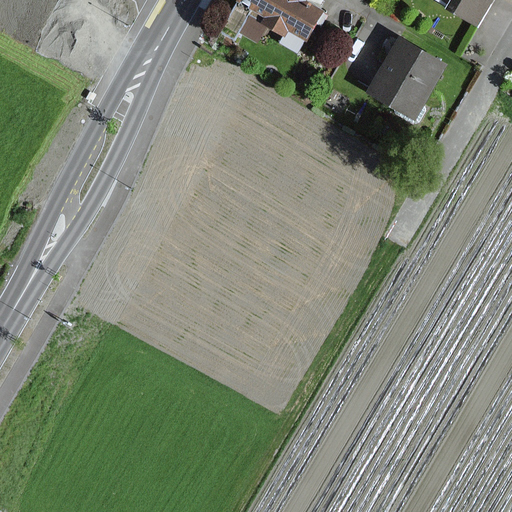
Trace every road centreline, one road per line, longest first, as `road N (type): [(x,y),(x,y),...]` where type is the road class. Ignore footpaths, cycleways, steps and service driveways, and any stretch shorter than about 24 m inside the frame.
road 1 (secondary): [(0,331),(185,0)]
road 2 (residential): [(398,241),(511,49)]
